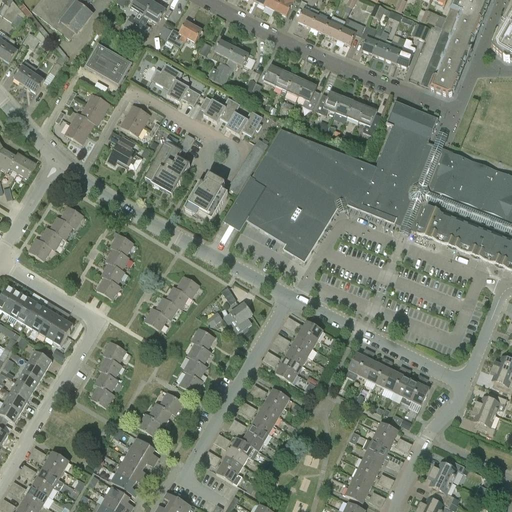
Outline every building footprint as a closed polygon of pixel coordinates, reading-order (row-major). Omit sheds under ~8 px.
[(42,0),(32,13),(69,42),(75,35),(76,35),(92,15),(84,9),(90,0),(42,0)] [(132,18),(123,32),(122,34),(130,40),(153,4),(145,0),(136,0),(131,9),(139,14),(135,20),(132,18)] [(276,13),(282,1),(282,0),(268,0),(265,8),(276,13)] [(295,0),(294,0),(282,0),(282,1),(276,13),(287,19),(293,6),(292,6),(295,0)] [(450,98),(453,97),(459,79),(465,66),(464,66),(467,60),(468,60),(472,50),(471,49),(473,45),(476,37),(483,20),(488,9),(490,2),(483,0),(464,0),(464,1),(460,0),(454,0),(450,11),(446,21),(441,31),(439,36),(448,40),(449,40),(436,73),(429,91),(431,92),(448,99),(450,98)] [(504,62),(506,64),(508,64),(510,64),(510,63),(511,63),(511,0),(510,0),(507,8),(507,10),(508,10),(504,20),(503,20),(498,33),(498,34),(491,51),(503,61),(504,62)] [(400,1),(397,6),(404,9),(406,4),(400,1)] [(349,2),(346,8),(352,11),(355,5),(349,2)] [(9,8),(8,8),(2,18),(12,25),(12,26),(17,30),(26,17),(13,3),(9,8)] [(166,12),(153,4),(130,40),(142,48),(146,41),(143,39),(149,29),(145,27),(149,20),(158,25),(166,12)] [(0,10),(0,16),(2,18),(8,8),(4,5),(0,10)] [(401,15),(404,9),(397,6),(395,12),(401,15)] [(370,18),(380,23),(385,11),(375,7),(370,18)] [(311,30),(317,17),(317,18),(319,14),(312,11),(310,15),(303,11),(298,24),(311,30)] [(425,13),(423,18),(430,21),(428,25),(435,28),(440,18),(432,15),(426,12),(425,13)] [(428,25),(430,21),(423,18),(419,16),(416,22),(420,23),(426,26),(427,26),(428,25)] [(113,20),(108,17),(103,25),(111,30),(114,26),(113,20)] [(317,17),(311,30),(324,36),(330,23),(317,18),(317,17)] [(411,28),(413,24),(413,23),(403,19),(401,24),(411,28)] [(186,23),(179,35),(173,31),(167,43),(181,50),(183,46),(187,40),(195,44),(202,32),(186,23)] [(330,23),(324,36),(337,42),(342,29),(330,23)] [(163,28),(160,33),(161,40),(166,43),(171,33),(173,29),(166,25),(164,28),(163,28)] [(411,38),(424,43),(429,31),(416,26),(411,38)] [(342,29),(337,42),(350,48),(356,35),(342,29)] [(0,57),(11,41),(0,33),(0,57)] [(35,39),(28,49),(33,52),(39,43),(42,45),(45,40),(39,33),(35,39)] [(23,46),(28,49),(35,39),(30,36),(23,46)] [(373,57),(378,44),(367,40),(362,53),(373,57)] [(392,43),(390,49),(385,62),(396,66),(405,42),(400,40),(398,45),(392,43)] [(407,71),(414,52),(409,50),(412,43),(406,40),(405,42),(396,66),(407,71)] [(18,53),(12,49),(15,44),(11,41),(0,57),(0,59),(10,66),(18,53)] [(225,67),(234,49),(220,42),(211,61),(219,65),(216,71),(214,70),(210,81),(212,82),(212,83),(218,85),(225,67)] [(378,44),(373,57),(385,62),(390,49),(378,44)] [(119,88),(132,65),(99,45),(85,69),(119,88)] [(208,53),(211,48),(205,45),(202,50),(208,53)] [(234,49),(225,67),(218,85),(224,88),(229,77),(231,78),(237,66),(243,69),(249,57),(234,49)] [(61,58),(50,75),(55,78),(65,63),(61,58)] [(22,68),(23,69),(15,81),(25,88),(34,76),(33,76),(36,71),(25,64),(22,68)] [(183,102),(194,108),(200,98),(177,84),(182,76),(168,68),(165,66),(161,74),(157,71),(151,82),(169,94),(167,98),(180,106),(183,102)] [(276,89),(283,72),(271,67),(264,83),(276,89)] [(285,98),(287,94),(294,78),(283,72),(276,89),(282,91),(280,96),(285,98)] [(251,96),(256,86),(260,76),(253,73),(248,82),(249,83),(244,93),(251,96)] [(34,76),(25,88),(37,96),(45,83),(34,76)] [(298,99),(306,83),(294,78),(287,94),(298,99)] [(320,96),(315,93),(318,88),(306,83),(298,99),(305,102),(303,108),(312,113),(320,96)] [(256,86),(251,96),(251,97),(249,102),(254,104),(256,100),(262,88),(256,86)] [(326,118),(329,112),(336,115),(343,99),(330,94),(328,99),(323,97),(316,114),(326,118)] [(86,107),(104,118),(110,107),(92,97),(86,107)] [(347,119),(354,103),(343,99),(336,115),(347,119)] [(220,122),(228,127),(234,116),(239,108),(228,101),(222,109),(206,100),(200,111),(205,115),(203,119),(217,127),(220,122)] [(438,120),(395,103),(386,126),(392,128),(376,169),(281,132),(251,182),(224,227),(232,232),(239,236),(246,224),(285,247),(282,252),(305,266),(335,216),(338,211),(336,204),(344,202),(346,208),(402,229),(412,203),(410,197),(412,189),(419,186),(434,147),(429,145),(438,120)] [(283,103),(281,107),(292,112),(294,108),(283,103)] [(359,124),(366,108),(354,103),(347,119),(359,124)] [(80,118),(94,126),(94,127),(97,129),(104,118),(86,107),(80,118)] [(144,128),(150,118),(133,107),(127,118),(144,128)] [(269,116),(272,109),(267,107),(264,114),(269,116)] [(363,134),(368,136),(374,139),(382,119),(376,116),(377,113),(366,108),(359,124),(366,127),(363,134)] [(234,116),(228,127),(225,132),(239,140),(242,135),(251,140),(255,134),(258,135),(261,129),(259,128),(263,121),(251,115),(246,123),(234,116)] [(94,126),(80,118),(77,116),(71,127),(88,137),(94,127),(94,126)] [(144,128),(127,118),(120,129),(137,139),(144,128)] [(88,137),(71,127),(65,137),(82,147),(88,137)] [(157,134),(152,131),(148,137),(153,140),(157,134)] [(448,138),(439,134),(434,147),(419,186),(428,190),(443,151),(448,138)] [(352,139),(345,136),(342,144),(349,147),(352,139)] [(180,152),(167,144),(147,177),(155,181),(152,186),(165,194),(167,191),(175,196),(191,168),(179,161),(183,154),(184,154),(185,152),(188,153),(195,141),(189,137),(180,152)] [(122,140),(108,164),(114,168),(117,163),(128,169),(135,173),(142,161),(136,157),(137,155),(131,152),(134,147),(122,140)] [(252,152),(262,159),(265,154),(255,147),(252,152)] [(511,179),(452,156),(453,154),(443,151),(428,190),(431,196),(511,229),(511,179)] [(249,157),(259,164),(262,159),(252,152),(249,157)] [(6,175),(15,160),(6,154),(0,163),(0,171),(6,175)] [(17,177),(26,162),(17,156),(15,160),(6,175),(10,177),(12,174),(17,177)] [(246,162),(256,168),(259,164),(249,157),(246,162)] [(26,162),(17,177),(23,180),(20,184),(24,186),(36,167),(26,162)] [(243,167),(253,173),(256,168),(246,162),(243,167)] [(240,172),(250,178),(253,173),(243,167),(240,172)] [(237,176),(247,183),(250,178),(240,172),(237,176)] [(234,181),(244,188),(247,183),(237,176),(234,181)] [(184,212),(198,220),(200,216),(212,223),(211,224),(212,224),(228,196),(222,193),(225,188),(210,178),(206,184),(207,184),(205,188),(200,185),(184,212)] [(231,186),(241,192),(244,188),(234,181),(231,186)] [(228,191),(238,197),(241,192),(231,186),(228,191)] [(412,203),(399,236),(408,239),(410,232),(422,206),(427,205),(511,238),(511,229),(431,196),(428,190),(419,186),(412,189),(410,197),(412,203)] [(7,203),(12,202),(9,190),(4,192),(7,203)] [(344,202),(336,204),(338,211),(339,216),(348,213),(346,208),(344,202)] [(511,238),(427,205),(422,206),(410,232),(500,268),(511,272),(511,238)] [(60,222),(73,230),(76,231),(84,219),(68,209),(60,222)] [(73,230),(60,222),(57,220),(50,232),(63,240),(63,241),(66,242),(73,230)] [(63,240),(50,232),(47,230),(40,242),(39,243),(53,251),(52,251),(55,253),(63,241),(63,240)] [(125,259),(126,259),(133,247),(118,238),(110,250),(113,252),(125,259)] [(53,251),(39,243),(40,242),(36,241),(28,254),(45,264),(52,251),(53,251)] [(121,274),(122,273),(129,261),(126,259),(125,259),(113,252),(106,264),(109,266),(121,274)] [(121,274),(109,266),(101,278),(105,280),(117,288),(125,275),(122,273),(121,274)] [(173,290),(189,300),(189,299),(192,301),(200,289),(184,279),(177,291),(174,290),(173,290)] [(117,288),(105,280),(97,293),(113,302),(120,290),(117,288)] [(0,311),(3,313),(16,292),(9,288),(0,302),(0,311)] [(189,300),(173,290),(166,302),(163,300),(163,301),(179,310),(182,311),(189,300)] [(222,294),(225,299),(231,294),(228,290),(222,294)] [(3,313),(10,318),(23,297),(16,292),(3,313)] [(7,322),(15,327),(17,322),(18,322),(31,301),(23,297),(10,318),(7,322)] [(25,327),(38,306),(31,301),(18,322),(25,327)] [(179,310),(163,301),(156,313),(153,311),(168,321),(171,322),(179,310)] [(238,327),(252,317),(244,305),(230,315),(224,320),(228,326),(235,321),(238,327)] [(32,331),(45,310),(38,306),(25,327),(32,331)] [(32,331),(39,336),(52,315),(45,310),(32,331)] [(168,321),(153,311),(145,324),(161,333),(168,321)] [(52,315),(39,336),(46,340),(59,319),(52,315)] [(217,315),(207,322),(211,329),(222,321),(217,315)] [(54,345),(67,323),(59,319),(46,340),(54,345)] [(67,323),(54,345),(61,349),(74,328),(67,323)] [(301,334),(318,344),(323,335),(307,325),(301,334)] [(0,332),(17,340),(19,334),(0,326),(0,332)] [(207,354),(207,353),(214,341),(199,332),(191,344),(195,346),(207,354)] [(296,342),(313,352),(318,344),(301,334),(296,342)] [(5,350),(10,353),(16,343),(11,340),(5,350)] [(336,353),(341,344),(340,344),(334,340),(329,349),(336,353)] [(291,351),(308,361),(313,352),(296,342),(291,351)] [(118,367),(119,367),(126,354),(110,345),(103,358),(106,360),(118,367)] [(203,368),(211,356),(207,353),(207,354),(195,346),(187,359),(191,361),(203,368)] [(10,353),(5,350),(0,358),(0,361),(4,364),(10,353)] [(286,359),(303,369),(308,361),(291,351),(286,359)] [(61,355),(56,352),(52,358),(58,361),(61,355)] [(30,365),(46,374),(52,363),(36,354),(30,365)] [(511,354),(510,354),(508,360),(502,358),(499,363),(496,362),(493,368),(511,376),(511,354)] [(10,359),(17,364),(20,359),(13,355),(10,359)] [(358,376),(367,359),(357,355),(349,372),(358,376)] [(281,368),(297,378),(303,369),(286,359),(281,368)] [(367,381),(376,364),(367,359),(358,376),(367,381)] [(118,367),(106,360),(98,372),(102,374),(114,382),(122,369),(119,367),(118,367)] [(11,369),(14,364),(9,361),(6,366),(11,369)] [(186,375),(199,383),(200,382),(207,370),(203,368),(191,361),(183,374),(186,376),(186,375)] [(376,385),(385,368),(376,364),(367,381),(376,385)] [(23,375),(40,385),(46,374),(30,365),(23,375)] [(297,378),(281,368),(275,377),(292,387),(297,378)] [(385,390),(394,372),(385,368),(376,385),(385,390)] [(511,396),(511,394),(511,376),(493,368),(490,375),(494,377),(492,382),(498,385),(496,390),(511,396)] [(394,394),(403,377),(394,372),(385,390),(394,394)] [(102,374),(94,387),(98,389),(110,396),(118,384),(114,382),(102,374)] [(17,385),(33,395),(40,385),(23,375),(17,385)] [(186,375),(186,376),(179,388),(195,398),(203,384),(200,382),(199,383),(186,375)] [(403,398),(411,381),(403,377),(394,394),(403,398)] [(412,403),(420,386),(411,381),(403,398),(412,403)] [(11,395),(27,405),(33,395),(17,385),(11,395)] [(420,386),(412,403),(421,407),(430,390),(420,386)] [(98,389),(91,402),(106,411),(114,399),(110,396),(98,389)] [(268,401),(285,411),(290,402),(273,393),(268,401)] [(5,406),(21,416),(27,405),(11,395),(5,406)] [(504,408),(505,407),(507,401),(492,395),(489,400),(489,401),(483,398),(481,404),(477,402),(474,409),(495,417),(497,413),(503,414),(505,408),(504,408)] [(159,408),(172,416),(171,416),(175,418),(183,405),(167,396),(159,408)] [(263,410),(279,420),(285,411),(268,401),(263,410)] [(0,424),(6,428),(9,422),(15,426),(21,416),(5,406),(0,414),(0,424)] [(292,414),(302,420),(306,412),(296,406),(292,414)] [(172,416),(159,408),(159,409),(156,407),(149,419),(161,426),(161,427),(164,429),(171,416),(172,416)] [(495,431),(491,429),(495,417),(474,409),(472,415),(476,417),(473,423),(479,425),(477,430),(493,437),(495,431)] [(258,418),(274,428),(279,420),(263,410),(258,418)] [(391,423),(400,427),(403,421),(394,416),(391,423)] [(161,426),(149,419),(145,417),(137,429),(153,439),(161,427),(161,426)] [(253,427),(269,437),(274,428),(258,418),(253,427)] [(0,446),(2,447),(9,436),(2,433),(6,428),(0,424),(0,446)] [(377,435),(394,443),(399,434),(381,425),(377,435)] [(248,435),(264,445),(269,437),(253,427),(248,435)] [(242,445),(259,454),(264,445),(248,435),(242,444),(242,445)] [(372,444),(389,452),(394,443),(377,435),(372,444)] [(133,448),(130,446),(129,449),(156,465),(158,460),(152,456),(155,452),(137,441),(133,448)] [(253,463),(258,455),(259,454),(242,445),(242,444),(237,441),(232,450),(248,460),(253,463)] [(367,441),(363,449),(363,451),(368,453),(385,461),(388,463),(391,458),(387,456),(389,452),(372,444),(367,441)] [(128,450),(131,452),(127,459),(144,469),(147,465),(153,469),(156,465),(129,449),(128,450)] [(243,468),(248,460),(232,450),(227,458),(243,468)] [(368,453),(366,457),(363,462),(381,470),(385,461),(368,453)] [(47,464),(63,473),(64,473),(69,464),(53,455),(47,464)] [(222,467),(238,477),(243,468),(227,458),(222,467)] [(105,461),(116,467),(117,465),(107,459),(105,461)] [(123,465),(120,464),(119,466),(145,482),(148,477),(142,474),(144,469),(127,459),(123,465)] [(431,474),(451,484),(453,479),(455,480),(456,478),(454,477),(457,472),(461,474),(464,469),(449,461),(447,467),(441,464),(438,469),(434,467),(431,474)] [(359,471),(376,479),(381,470),(363,462),(359,471)] [(42,472),(59,482),(64,473),(63,473),(47,464),(42,472)] [(117,468),(120,469),(116,476),(134,487),(137,483),(143,486),(145,482),(119,466),(117,468)] [(238,477),(222,467),(216,477),(232,486),(238,477)] [(464,469),(461,474),(467,477),(470,471),(464,469)] [(354,480),(372,488),(376,479),(359,471),(354,480)] [(37,481),(53,490),(59,482),(42,472),(37,481)] [(436,497),(451,505),(454,499),(446,495),(448,490),(449,490),(450,488),(449,488),(451,484),(431,474),(428,480),(432,482),(429,487),(439,492),(436,497)] [(134,487),(116,476),(111,485),(135,499),(138,494),(132,490),(134,487)] [(350,489),(367,497),(372,488),(354,480),(350,489)] [(32,489),(48,499),(53,490),(37,481),(32,489)] [(27,498),(43,508),(48,499),(32,489),(27,498)] [(367,497),(350,489),(345,498),(363,507),(367,497)] [(108,497),(105,495),(104,497),(129,511),(131,511),(133,509),(128,505),(130,501),(112,490),(108,497)] [(168,508),(174,511),(189,511),(192,509),(167,495),(164,500),(171,504),(168,508)] [(103,499),(106,501),(102,507),(109,511),(129,511),(104,497),(103,499)] [(436,497),(434,502),(428,499),(425,505),(422,503),(418,510),(423,511),(442,511),(444,508),(448,510),(451,505),(436,497)] [(22,507),(30,511),(40,511),(43,508),(27,498),(22,507)] [(232,511),(236,506),(231,503),(226,511),(232,511)]
